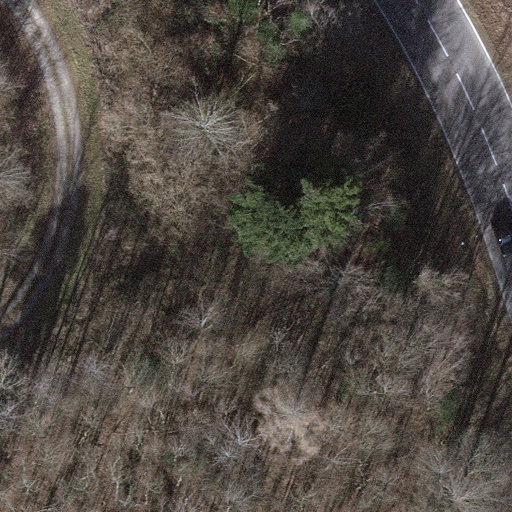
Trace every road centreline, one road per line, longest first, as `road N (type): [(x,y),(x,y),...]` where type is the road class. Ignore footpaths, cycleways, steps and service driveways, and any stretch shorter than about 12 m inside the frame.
road 1 (track): [(0,326),(44,276),(75,175),(59,57),(22,0)]
road 2 (secondary): [(416,0),(477,112),(511,205)]
